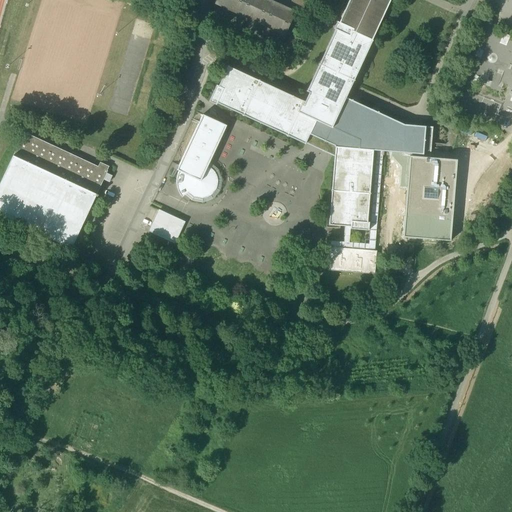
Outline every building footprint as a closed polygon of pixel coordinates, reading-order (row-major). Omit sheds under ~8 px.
[(349,0),(339,23),(337,22),(336,23),(337,23),(334,29),(334,28),(333,29),(335,30),(310,83),(309,83),(309,84),(312,85),(304,102),(302,101),(302,102),(228,68),(228,67),(227,66),(218,87),(216,86),(209,102),(216,106),(217,104),(305,145),(307,142),(334,155),(328,227),(350,229),(350,231),(369,232),(369,223),(367,223),(373,152),(401,154),(401,157),(410,158),(430,159),(433,128),(403,125),(345,99),(372,42),(372,41),(372,40),(390,0),(349,0)] [(295,13),(266,0),(217,0),(215,4),(284,35),(295,13)] [(307,1),(305,0),(293,0),(289,8),(301,14),(307,1)] [(203,115),(177,171),(178,171),(201,182),(208,167),(226,126),(203,115)] [(97,167),(23,133),(13,156),(96,195),(107,172),(106,172),(108,168),(103,166),(99,163),(97,167)] [(96,195),(13,156),(0,183),(0,216),(71,250),(96,195)] [(410,158),(404,238),(449,242),(455,161),(430,159),(410,158)] [(178,192),(182,198),(188,193),(193,197),(200,199),(206,198),(212,195),(216,189),(218,183),(217,176),(213,171),(208,167),(201,182),(178,171),(176,178),(176,185),(178,192)] [(175,245),(184,223),(159,211),(149,233),(175,245)] [(377,253),(329,249),(327,272),(375,275),(377,253)]
